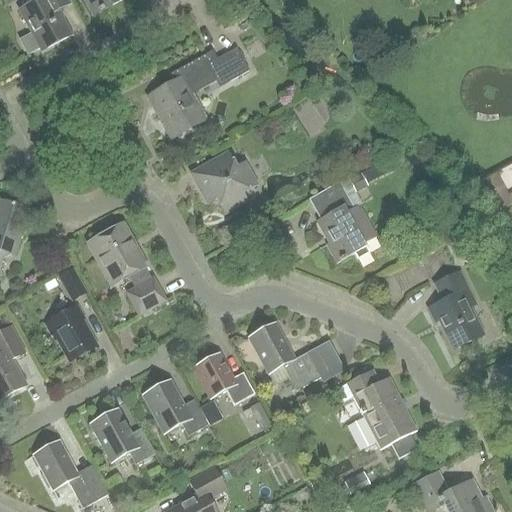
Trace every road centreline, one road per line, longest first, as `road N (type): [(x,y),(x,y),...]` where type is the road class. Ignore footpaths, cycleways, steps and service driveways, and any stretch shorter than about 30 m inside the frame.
road 1 (residential): [(511,389),(444,407),(396,343),(284,299),(224,305),(207,298),(153,206),(124,195),(87,213),(53,207),(26,160)]
road 2 (residential): [(0,103),(193,0)]
road 3 (residential): [(0,448),(172,355)]
